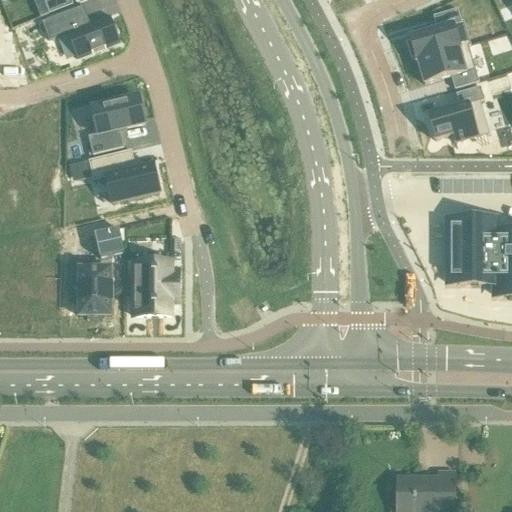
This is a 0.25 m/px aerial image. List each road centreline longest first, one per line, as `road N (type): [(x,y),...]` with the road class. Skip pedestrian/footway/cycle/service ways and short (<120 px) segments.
road 1 (residential): [(0,414),(470,416)]
road 2 (unclassified): [(244,0),(308,132),(322,222),(322,362)]
road 3 (unclassified): [(360,362),(340,131),(282,0)]
road 4 (primary): [(0,393),(342,391)]
road 5 (primary): [(322,362),(0,365)]
road 6 (residential): [(146,63),(196,234)]
road 7 (primary): [(342,391),(511,396)]
road 8 (residential): [(146,63),(0,111)]
road 9 (primary): [(511,365),(360,362)]
